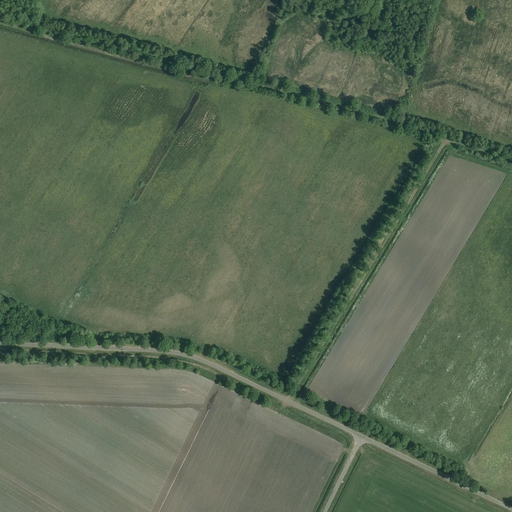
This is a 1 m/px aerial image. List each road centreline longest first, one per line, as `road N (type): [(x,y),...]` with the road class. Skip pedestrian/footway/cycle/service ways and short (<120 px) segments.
road 1 (track): [(446,139),(0,17)]
road 2 (unclassified): [(362,436),(185,354),(0,343)]
road 3 (track): [(288,401),(446,139)]
road 4 (unclassified): [(511,509),(362,436)]
